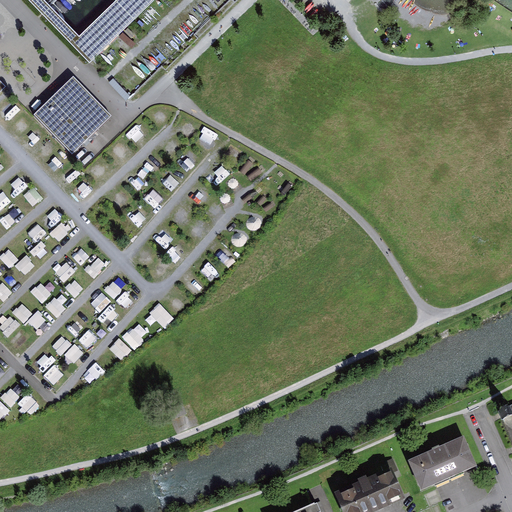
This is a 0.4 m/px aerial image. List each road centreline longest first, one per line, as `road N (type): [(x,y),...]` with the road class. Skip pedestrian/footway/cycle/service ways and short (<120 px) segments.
road 1 (track): [(0,480),(123,455),(208,425),(427,322)]
road 2 (residential): [(10,0),(128,113),(155,89),(183,103)]
